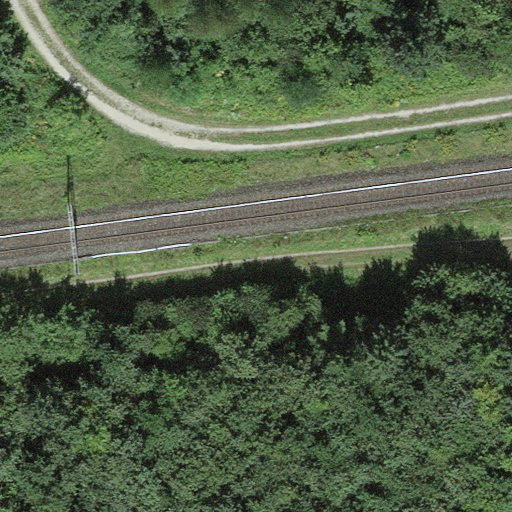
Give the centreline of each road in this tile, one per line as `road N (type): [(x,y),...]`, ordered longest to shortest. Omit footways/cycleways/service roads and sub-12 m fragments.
road 1 (track): [(27,0),(93,99),(165,132),(261,153),(511,117)]
road 2 (track): [(511,250),(0,307)]
